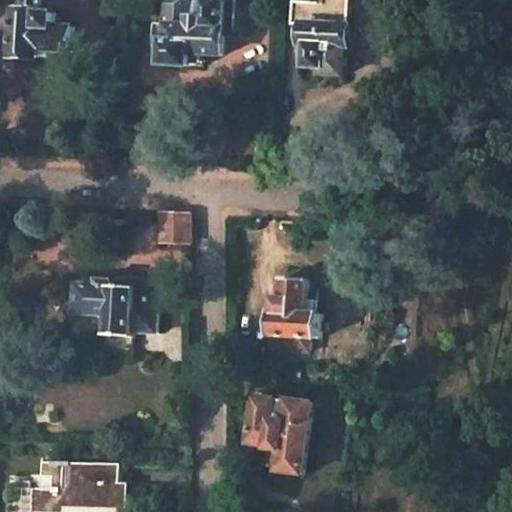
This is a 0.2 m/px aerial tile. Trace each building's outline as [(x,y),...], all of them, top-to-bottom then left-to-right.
[(169,17),(167,40),(165,41),(164,64),(191,65),(191,53),(224,55),(227,0),(164,0),(162,3),(161,17),(169,17)] [(309,45),(309,66),(326,66),(326,72),(349,74),(352,0),(325,0),(325,3),(295,2),(294,27),(307,28),(306,45),(309,45)] [(41,49),(74,51),(75,28),(55,27),(55,16),(17,14),(15,55),(41,56),(41,49)] [(166,214),(166,242),(192,242),(192,216),(166,214)] [(271,350),(312,352),(313,338),(323,338),(324,315),(309,314),(311,281),(286,279),(285,297),(278,297),(278,315),(272,315),(271,335),(272,335),(271,350)] [(68,347),(133,352),(134,331),(160,332),(162,282),(138,280),(137,287),(116,285),(116,281),(98,280),(98,285),(81,284),(78,320),(70,319),(68,347)] [(281,471),(307,474),(316,403),(258,395),(252,444),(272,446),(271,449),(283,452),(281,471)] [(121,464),(44,463),(43,490),(30,489),(30,483),(12,483),(11,511),(56,511),(57,508),(119,511),(121,464)]
